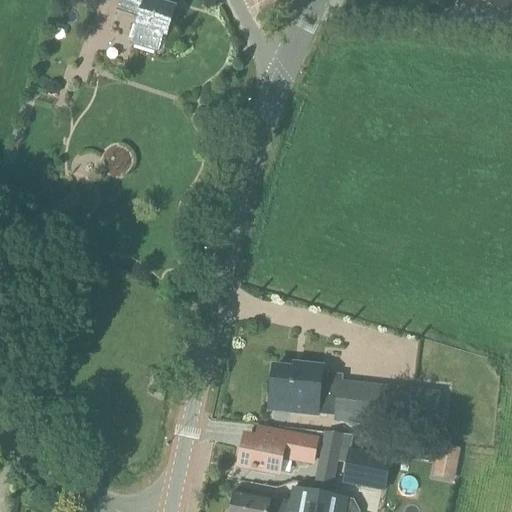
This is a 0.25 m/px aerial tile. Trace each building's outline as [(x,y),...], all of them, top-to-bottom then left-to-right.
[(167,37),(175,10),(148,1),(148,0),(119,0),(116,11),(140,19),(137,28),(136,27),(132,41),(148,45),(152,32),(167,37)] [(511,0),(480,0),(505,13),(511,0)] [(511,16),(473,1),(469,12),(509,28),(511,19),(511,16)] [(119,59),(121,44),(101,41),(99,55),(119,59)] [(304,371),(274,368),(270,405),(299,408),(298,414),(317,416),(317,414),(336,416),(341,383),(341,377),(328,376),(328,379),(321,379),(322,368),(304,366),(304,371)] [(435,433),(440,394),(341,383),(336,416),(336,422),(435,433)] [(312,464),(317,441),(274,432),(272,444),(246,439),(245,445),(242,447),(240,457),(242,460),(241,467),(252,469),(252,470),(257,471),(257,470),(261,471),(261,473),(273,476),(274,473),(278,474),(281,458),(312,464)] [(323,457),(326,466),(336,468),(342,436),(327,434),(323,457)] [(439,444),(435,463),(457,468),(461,449),(439,444)] [(347,450),(340,485),(385,493),(391,458),(347,450)] [(345,511),(348,501),(293,490),(290,503),(271,499),(271,501),(235,494),(231,511),(345,511)]
